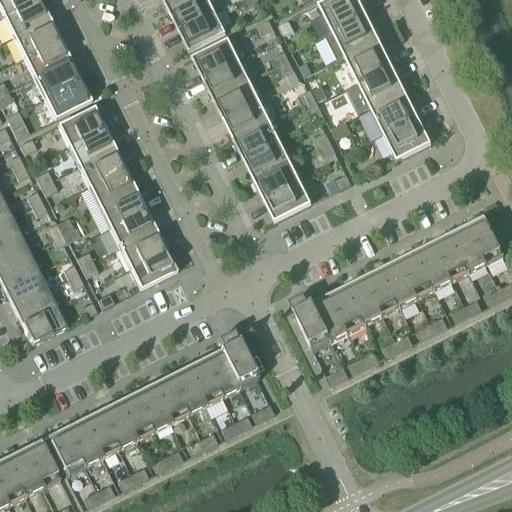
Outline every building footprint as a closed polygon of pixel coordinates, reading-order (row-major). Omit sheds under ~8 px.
[(0,0),(0,19),(2,23),(38,4),(35,0),(0,0)] [(160,0),(168,16),(198,0),(160,0)] [(215,18),(209,6),(218,2),(216,0),(198,0),(168,16),(178,36),(215,18)] [(247,14),(260,8),(256,0),(249,0),(242,4),(247,14)] [(355,0),(336,0),(318,10),(331,36),(366,19),(355,0)] [(12,43),(48,25),(38,4),(2,23),(12,43)] [(189,57),(225,39),(215,18),(178,36),(189,57)] [(331,36),(323,40),(336,66),(344,62),(379,45),(366,19),(331,36)] [(261,40),(273,34),(269,24),(256,31),(261,40)] [(22,63),(58,45),(48,25),(12,43),(22,63)] [(282,40),(293,35),(288,25),(277,30),(282,40)] [(202,84),(239,66),(228,44),(192,63),(202,84)] [(32,84),(69,65),(58,45),(22,63),(32,84)] [(379,45),(344,62),(357,88),(391,71),(379,45)] [(277,72),(289,66),(284,56),(272,62),(277,72)] [(43,104),(79,86),(69,65),(32,84),(43,104)] [(212,104),(249,86),(239,66),(202,84),(212,104)] [(282,82),(294,76),(289,66),(277,72),(282,82)] [(391,71),(357,88),(370,114),(404,96),(391,71)] [(53,125),(90,107),(79,86),(43,104),(53,125)] [(223,125),(259,106),(249,86),(212,104),(223,125)] [(303,110),(315,104),(310,94),(298,100),(303,110)] [(404,96),(370,114),(383,139),(417,122),(404,96)] [(0,112),(11,107),(6,97),(0,99),(0,112)] [(307,120),(320,114),(315,104),(303,110),(307,120)] [(233,145),(269,127),(259,106),(223,125),(233,145)] [(67,152),(103,134),(92,112),(56,131),(67,152)] [(22,129),(16,118),(5,124),(10,135),(22,129)] [(417,122),(383,139),(396,166),(431,149),(417,122)] [(243,165),(280,147),(269,127),(233,145),(243,165)] [(0,146),(8,142),(3,133),(0,135),(0,146)] [(77,172),(113,154),(103,134),(67,152),(77,172)] [(318,153),(330,147),(325,138),(313,144),(318,153)] [(23,160),(35,154),(30,144),(18,151),(23,160)] [(253,186),(290,167),(280,147),(243,165),(253,186)] [(323,164),(335,157),(330,147),(318,153),(323,164)] [(87,193),(124,175),(113,154),(77,172),(87,193)] [(12,175),(22,170),(17,160),(7,165),(12,175)] [(264,206),(300,188),(290,167),(253,186),(264,206)] [(17,185),(27,181),(22,170),(12,175),(17,185)] [(97,213),(134,195),(124,175),(87,193),(97,213)] [(39,192),(51,185),(46,176),(34,182),(39,192)] [(339,195),(351,189),(346,179),(334,185),(339,195)] [(43,201),(56,195),(51,185),(39,192),(43,201)] [(274,227),(311,209),(300,188),(264,206),(274,227)] [(108,234),(144,215),(134,195),(97,213),(108,234)] [(30,212),(41,207),(36,197),(25,202),(30,212)] [(0,226),(9,222),(0,204),(0,226)] [(34,222),(45,216),(41,207),(30,212),(34,222)] [(118,254),(154,236),(144,215),(108,234),(118,254)] [(0,249),(18,241),(9,222),(0,226),(0,249)] [(313,357),(504,261),(484,222),(309,310),(304,301),(289,309),(313,357)] [(60,239),(71,233),(67,223),(55,229),(60,239)] [(50,244),(60,239),(55,229),(45,234),(50,244)] [(65,249),(77,243),(71,233),(60,239),(65,249)] [(128,274),(164,256),(154,236),(118,254),(128,274)] [(55,254),(65,249),(60,239),(50,244),(55,254)] [(0,273),(28,259),(18,241),(0,249),(0,273)] [(139,296),(175,277),(164,256),(128,274),(139,296)] [(80,273),(92,267),(87,257),(75,263),(80,273)] [(0,289),(2,295),(37,278),(28,259),(0,273),(0,289)] [(85,283),(97,278),(92,267),(80,273),(85,283)] [(67,286),(78,281),(72,270),(62,275),(67,286)] [(12,313),(46,296),(37,278),(2,295),(12,313)] [(72,295),(82,290),(78,281),(67,286),(72,295)] [(504,304),(511,299),(511,289),(511,288),(499,294),(504,304)] [(490,311),(504,304),(499,294),(485,301),(490,311)] [(21,332),(56,315),(46,296),(12,313),(21,332)] [(101,315),(113,308),(108,298),(96,305),(101,315)] [(469,321),(482,315),(477,305),(464,311),(469,321)] [(84,323),(96,317),(91,307),(79,313),(84,323)] [(456,328),(469,321),(464,311),(450,318),(456,328)] [(30,350),(65,333),(56,315),(21,332),(30,350)] [(435,339),(447,332),(442,322),(429,328),(435,339)] [(421,345),(435,339),(429,328),(416,335),(421,345)] [(221,354),(45,443),(65,482),(204,412),(209,423),(226,415),(220,404),(256,386),(232,337),(216,345),(221,354)] [(400,356),(413,350),(408,339),(395,346),(400,356)] [(387,363),(400,356),(395,346),(381,353),(387,363)] [(365,373),(378,367),(373,357),(360,363),(365,373)] [(352,380),(365,373),(360,363),(347,370),(352,380)] [(330,391),(348,382),(343,372),(325,381),(330,391)] [(255,429),(273,420),(268,410),(250,419),(255,429)] [(238,438),(251,431),(246,421),(233,427),(238,438)] [(225,444),(238,438),(233,427),(220,434),(225,444)] [(203,455),(216,448),(211,438),(198,445),(203,455)] [(190,461),(203,455),(198,445),(185,451),(190,461)] [(0,511),(4,511),(59,485),(39,446),(0,465),(0,511)] [(169,472),(182,466),(177,455),(164,462),(169,472)] [(156,479),(169,472),(164,462),(151,469),(156,479)] [(134,489),(147,483),(142,473),(129,479),(134,489)] [(121,496),(134,489),(129,479),(116,486),(121,496)] [(100,507),(113,500),(108,490),(95,497),(100,507)] [(86,511),(89,511),(100,507),(95,497),(82,503),(86,511)]
